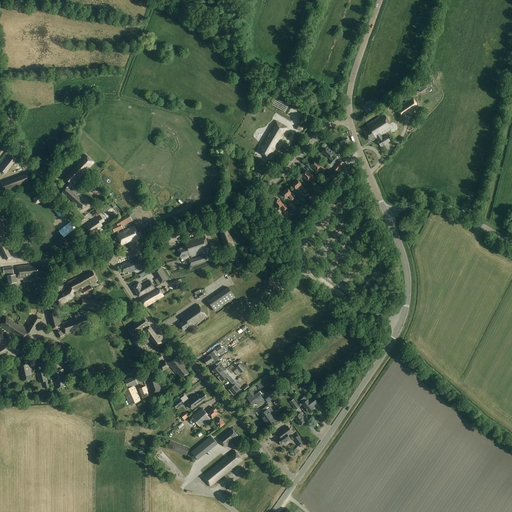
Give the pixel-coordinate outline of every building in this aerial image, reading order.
[(400,117),(417,105),(411,97),(395,108),(400,117)] [(367,113),(376,107),(373,102),(364,109),(367,113)] [(382,138),(381,136),(393,127),(384,114),(367,125),(369,129),(364,133),(370,141),(375,138),(376,139),(377,138),(379,140),(377,141),(381,147),(390,141),(387,135),(382,138)] [(270,156),(286,128),(275,121),(259,147),(261,148),(258,152),(267,157),(268,155),(270,156)] [(322,153),(330,159),(335,153),(330,149),(329,149),(327,147),(322,153)] [(10,157),(8,155),(0,165),(0,170),(5,174),(17,159),(12,155),(10,157)] [(93,162),(85,155),(81,159),(80,158),(73,165),(74,166),(73,167),(73,168),(72,167),(61,179),(65,183),(67,185),(65,186),(61,191),(67,196),(81,209),(86,204),(75,194),(77,193),(74,191),(73,192),(69,189),(70,187),(85,172),(84,171),(93,162)] [(332,168),(336,163),(335,162),(338,158),(335,155),(328,164),(332,168)] [(321,165),(316,160),(311,165),(316,170),(318,168),(323,172),(326,168),(322,164),(321,165)] [(349,168),(340,160),(333,168),(344,178),(346,175),(348,177),(357,167),(353,164),(349,168)] [(311,175),(306,170),(301,175),(307,180),(309,178),(313,182),(316,179),(312,174),(311,175)] [(2,183),(5,191),(30,182),(26,173),(2,183)] [(305,189),(301,184),(297,179),(291,184),(296,189),(298,187),(302,191),(305,189)] [(295,198),(291,193),(287,188),(281,193),(285,198),(288,196),(292,200),(295,198)] [(312,201),(316,197),(313,193),(308,198),(312,201)] [(40,194),(33,196),(36,203),(42,201),(40,194)] [(283,204),(279,198),(273,203),(277,208),(280,206),(284,211),(287,208),(284,203),(283,204)] [(293,211),(297,208),(292,203),(288,205),(293,211)] [(4,245),(3,243),(3,225),(2,223),(2,212),(0,211),(0,248),(6,260),(11,257),(4,245)] [(98,228),(102,225),(100,223),(104,221),(100,215),(83,227),(85,230),(88,228),(90,231),(87,233),(89,236),(99,229),(98,228)] [(133,220),(129,215),(117,222),(117,224),(118,225),(121,224),(122,227),(133,220)] [(118,225),(117,224),(112,226),(115,233),(123,229),(122,227),(121,224),(118,225)] [(149,236),(160,231),(157,225),(147,229),(149,236)] [(131,242),(140,238),(134,226),(117,233),(118,235),(117,236),(122,245),(130,241),(131,242)] [(237,249),(228,227),(219,230),(226,249),(233,247),(234,250),(237,249)] [(187,257),(209,249),(204,235),(183,242),(184,246),(177,248),(180,257),(187,255),(187,257)] [(191,266),(208,260),(206,254),(189,260),(191,266)] [(131,262),(121,265),(124,273),(128,272),(129,274),(143,268),(138,257),(130,260),(131,262)] [(30,266),(30,265),(16,267),(18,278),(30,277),(30,282),(33,282),(33,276),(40,275),(39,265),(30,266)] [(5,275),(14,274),(13,266),(4,268),(5,275)] [(157,279),(160,284),(167,280),(159,268),(152,272),(155,276),(156,275),(158,278),(157,279)] [(67,283),(71,289),(54,299),(59,306),(75,297),(73,294),(98,280),(92,271),(84,276),(83,275),(67,283)] [(9,284),(17,283),(16,274),(8,276),(9,284)] [(154,288),(150,281),(141,286),(139,282),(132,286),(138,296),(144,292),(148,292),(154,288)] [(85,294),(93,290),(91,286),(83,291),(85,294)] [(215,311),(235,297),(228,287),(208,301),(215,311)] [(145,307),(164,295),(159,288),(149,295),(148,296),(141,301),(145,307)] [(101,311),(102,301),(82,299),(81,309),(101,311)] [(190,327),(206,316),(198,304),(182,316),(184,320),(179,323),(184,330),(189,326),(190,327)] [(61,323),(60,317),(58,311),(48,312),(50,319),(54,329),(63,327),(65,335),(79,330),(78,328),(90,323),(86,313),(80,315),(78,311),(73,313),(75,318),(61,323)] [(30,337),(41,319),(35,315),(26,329),(18,323),(17,324),(6,317),(0,323),(0,326),(22,341),(25,338),(22,336),(24,333),(30,337)] [(132,337),(149,326),(143,317),(133,323),(134,325),(127,330),(132,337)] [(157,347),(163,343),(150,326),(144,330),(157,347)] [(143,349),(142,347),(143,347),(137,336),(132,339),(138,350),(138,349),(139,351),(143,349)] [(214,362),(218,359),(213,352),(209,355),(210,356),(205,360),(208,365),(213,361),(214,362)] [(181,378),(189,372),(183,365),(184,364),(178,355),(167,363),(175,373),(177,372),(181,378)] [(161,371),(168,367),(165,361),(158,365),(161,371)] [(217,376),(223,371),(225,369),(221,364),(222,363),(220,361),(216,365),(217,366),(212,370),(217,376)] [(31,379),(30,374),(31,374),(29,363),(20,365),(22,376),(23,376),(24,381),(31,379)] [(70,375),(75,373),(72,363),(66,366),(70,375)] [(241,373),(246,370),(240,364),(236,367),(241,373)] [(64,386),(62,377),(65,376),(63,369),(52,372),(54,383),(56,383),(57,388),(64,386)] [(39,373),(38,373),(37,373),(40,382),(44,381),(47,381),(46,376),(45,371),(42,372),(39,373)] [(223,371),(217,376),(221,381),(226,377),(229,381),(232,378),(228,374),(226,375),(223,371)] [(145,376),(152,395),(162,392),(159,383),(158,383),(154,374),(154,373),(145,376)] [(130,405),(140,400),(134,386),(137,384),(134,376),(125,381),(128,388),(123,390),(130,405)] [(233,395),(239,390),(236,385),(237,384),(233,380),(230,382),(233,385),(228,389),(233,395)] [(305,394),(311,390),(307,385),(302,389),(305,394)] [(146,386),(139,389),(143,398),(145,397),(146,398),(148,398),(147,397),(149,396),(146,386)] [(254,395),(253,393),(254,392),(251,388),(246,392),(249,396),(247,398),(253,405),(256,402),(258,405),(264,400),(261,396),(262,394),(260,391),(258,393),(258,392),(254,395)] [(207,398),(203,393),(198,397),(197,395),(187,403),(192,410),(207,398)] [(268,403),(276,396),(273,393),(265,399),(268,403)] [(317,402),(313,397),(309,400),(308,399),(302,404),(308,412),(314,407),(312,405),(317,402)] [(177,409),(184,403),(181,399),(174,404),(177,409)] [(296,410),(300,407),(294,399),(290,402),(296,410)] [(274,403),(279,409),(283,405),(278,400),(274,403)] [(274,412),(268,404),(261,410),(263,413),(260,415),(263,420),(272,414),(274,412)] [(211,419),(217,414),(215,411),(216,410),(214,407),(206,413),(202,409),(191,417),(199,426),(210,417),(211,419)] [(299,425),(306,420),(302,415),(300,412),(294,417),(294,418),(299,425)] [(272,414),(263,420),(267,425),(273,421),(275,424),(280,419),(277,414),(274,417),(272,414)] [(219,427),(223,423),(219,419),(215,422),(219,427)] [(280,436),(278,437),(277,438),(282,445),(290,439),(287,435),(292,432),(287,426),(280,432),(278,433),(280,436)] [(238,436),(232,429),(225,435),(224,434),(216,441),(213,436),(193,452),(195,455),(199,452),(202,456),(212,448),(213,451),(220,446),(219,445),(222,443),(225,447),(232,442),(234,446),(237,444),(233,439),(238,436)] [(299,446),(304,442),(299,435),(294,439),(299,446)] [(187,456),(190,448),(170,441),(167,449),(187,456)] [(210,487),(243,460),(235,450),(202,477),(210,487)]
